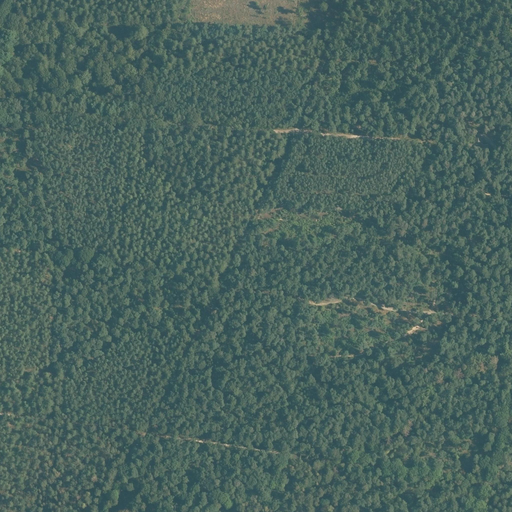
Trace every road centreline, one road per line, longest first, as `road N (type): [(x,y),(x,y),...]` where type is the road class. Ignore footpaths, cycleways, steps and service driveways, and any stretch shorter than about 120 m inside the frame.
road 1 (track): [(223,289),(486,316)]
road 2 (track): [(101,511),(223,289)]
road 3 (track): [(223,289),(82,251),(0,249)]
road 4 (track): [(339,460),(142,434)]
road 5 (track): [(511,480),(352,462)]
road 6 (track): [(500,0),(435,142)]
road 7 (track): [(294,132),(144,127)]
road 8 (unknown): [(0,125),(130,133),(144,127)]
road 9 (track): [(144,127),(0,114)]
road 10 (track): [(142,434),(0,415)]
road 11 (track): [(307,133),(351,0)]
road 12 (track): [(144,127),(182,0)]
road 13 (track): [(414,141),(294,132)]
